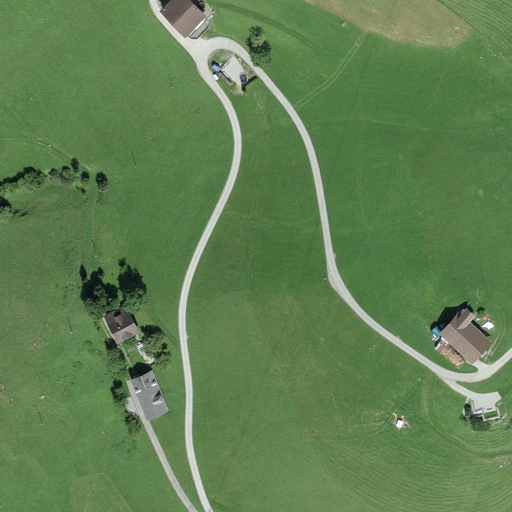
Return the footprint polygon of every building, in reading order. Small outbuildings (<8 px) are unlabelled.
[(196,0),(170,0),(164,7),(190,33),(210,13),(196,0)] [(105,316),(117,342),(139,332),(127,306),(105,316)] [(463,309),(442,334),(473,360),(487,343),(466,325),(472,317),(463,309)] [(152,370),(132,378),(149,418),(169,410),(152,370)] [(492,403),(474,407),(477,420),(495,416),(492,403)]
